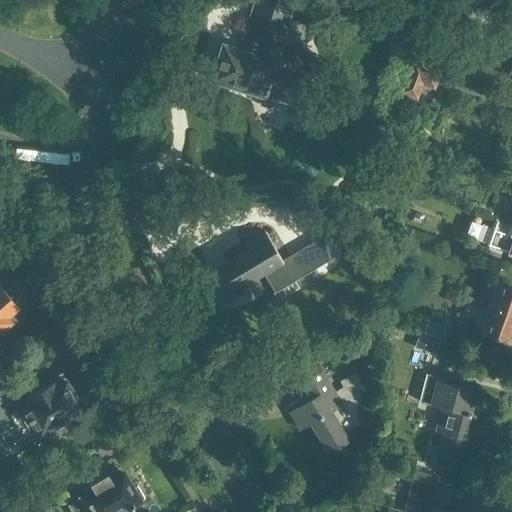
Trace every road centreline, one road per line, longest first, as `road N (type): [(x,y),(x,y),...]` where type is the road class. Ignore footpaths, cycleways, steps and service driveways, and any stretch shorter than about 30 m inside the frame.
road 1 (residential): [(64,161),(102,250),(255,511)]
road 2 (residential): [(64,161),(102,143),(75,69)]
